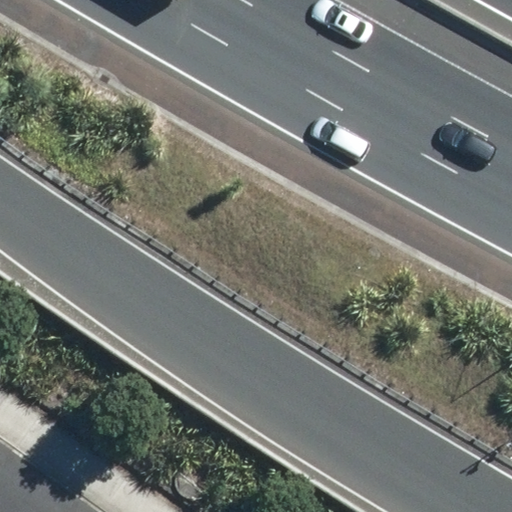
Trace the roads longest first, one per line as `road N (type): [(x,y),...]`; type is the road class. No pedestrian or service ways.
road 1 (motorway): [(476,511),(0,204)]
road 2 (motorway): [(511,152),(231,0)]
